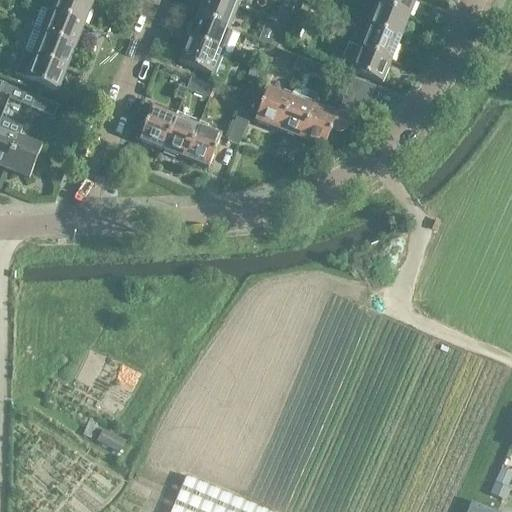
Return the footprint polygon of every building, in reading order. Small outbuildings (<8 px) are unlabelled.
[(93,1),(89,0),(55,0),(52,11),(84,24),(93,1)] [(238,9),(216,0),(203,0),(197,18),(230,31),(238,9)] [(216,0),(238,9),(241,0),(216,0)] [(415,0),(377,0),(376,3),(409,17),(415,0)] [(409,17),(376,3),(368,25),(400,39),(409,17)] [(84,24),(52,11),(40,6),(31,28),(43,33),(76,46),(84,24)] [(299,11),(295,23),(303,26),(308,14),(299,11)] [(282,12),(277,24),(286,27),(290,15),(282,12)] [(241,35),(230,31),(197,18),(188,40),(232,57),(241,35)] [(295,23),(290,34),(299,38),(303,26),(295,23)] [(277,24),(272,36),(281,39),(286,27),(277,24)] [(400,39),(368,25),(358,48),(391,61),(400,39)] [(76,46),(43,33),(31,28),(22,51),(34,55),(67,68),(76,46)] [(188,40),(179,64),(212,77),(224,81),(232,57),(188,40)] [(338,67),(349,71),(382,85),(391,61),(358,48),(347,43),(338,67)] [(67,68),(34,55),(25,79),(57,92),(67,68)] [(264,56),(260,68),(268,71),(273,59),(264,56)] [(297,57),(293,69),(301,72),(305,61),(297,57)] [(301,72),(309,75),(323,81),(328,70),(305,61),(301,72)] [(260,68),(255,80),(264,83),(268,71),(260,68)] [(346,90),(347,90),(351,79),(344,75),(339,87),(346,90)] [(375,88),(351,79),(347,90),(371,99),(375,88)] [(13,88),(2,84),(0,88),(0,91),(10,95),(13,88)] [(205,86),(200,98),(209,101),(214,89),(205,86)] [(23,92),(13,88),(10,95),(21,99),(23,92)] [(281,95),(267,89),(254,123),(278,132),(291,99),(293,92),(283,88),(281,95)] [(178,89),(174,101),(182,104),(187,92),(178,89)] [(346,90),(342,101),(366,111),(371,99),(347,90),(346,90)] [(293,92),(291,99),(278,132),(300,141),(316,101),(293,92)] [(35,97),(30,108),(53,117),(58,106),(35,97)] [(316,101),(300,141),(323,150),(330,132),(337,112),(338,109),(316,101)] [(337,112),(356,120),(361,122),(366,111),(342,101),(338,109),(337,112)] [(176,119),(152,109),(139,142),(163,152),(176,119)] [(239,112),(227,141),(239,146),(250,117),(239,112)] [(339,135),(352,129),(356,120),(337,112),(330,132),(339,135)] [(199,127),(176,119),(163,152),(186,161),(199,127)] [(199,127),(186,161),(208,170),(221,136),(199,127)] [(0,168),(6,171),(19,138),(0,130),(0,168)] [(29,180),(42,147),(19,138),(6,171),(29,180)] [(91,432),(98,437),(109,423),(102,417),(91,432)] [(104,439),(126,454),(133,444),(111,428),(104,439)] [(511,473),(501,469),(495,484),(507,489),(511,477),(511,473)] [(179,492),(170,511),(269,511),(186,476),(179,492)] [(510,490),(507,489),(495,484),(490,495),(505,501),(510,490)]
